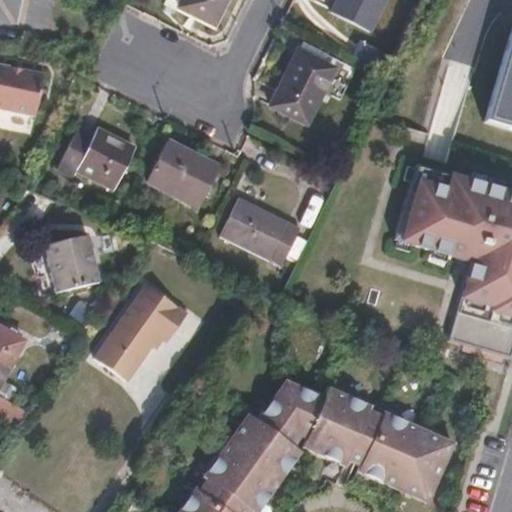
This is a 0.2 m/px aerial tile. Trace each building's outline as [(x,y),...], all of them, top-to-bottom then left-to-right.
[(210,20),(219,0),(172,0),(172,2),(210,20)] [(368,32),(383,0),(336,0),(331,13),(368,32)] [(511,128),(511,33),(485,121),(511,128)] [(305,123),(332,67),(296,49),(269,103),(305,123)] [(0,110),(34,116),(39,84),(41,72),(0,65),(0,110)] [(115,189),(135,148),(97,128),(94,135),(76,126),(56,166),(73,174),(76,169),(115,189)] [(196,207),(216,166),(161,139),(141,182),(196,207)] [(511,341),(511,192),(413,166),(387,253),(460,270),(444,342),(506,360),(511,341)] [(279,265),(297,225),(234,197),(216,235),(279,265)] [(96,282),(85,234),(41,245),(52,292),(96,282)] [(147,351),(154,341),(158,345),(163,348),(183,319),(165,306),(141,289),(138,294),(113,330),(89,363),(123,386),(147,351)] [(0,382),(20,342),(0,331),(0,382)] [(152,354),(158,345),(154,341),(147,351),(152,354)] [(420,428),(397,418),(382,411),(381,416),(367,411),(368,405),(356,401),(327,388),(323,399),(321,399),(311,395),(283,383),(280,389),(257,421),(248,415),(242,425),(227,446),(205,475),(209,479),(201,490),(196,487),(192,494),(180,511),(179,511),(249,511),(252,508),(256,510),(269,493),(282,475),(276,471),(293,446),(300,437),(306,439),(303,446),(322,454),(344,464),(347,459),(351,460),(359,464),(357,470),(369,475),(386,482),(400,488),(403,480),(431,493),(437,478),(452,441),(441,437),(420,428)] [(0,417),(15,425),(25,411),(0,398),(0,417)] [(282,475),(299,450),(293,446),(276,471),(282,475)] [(431,493),(403,480),(400,488),(428,499),(431,493)]
